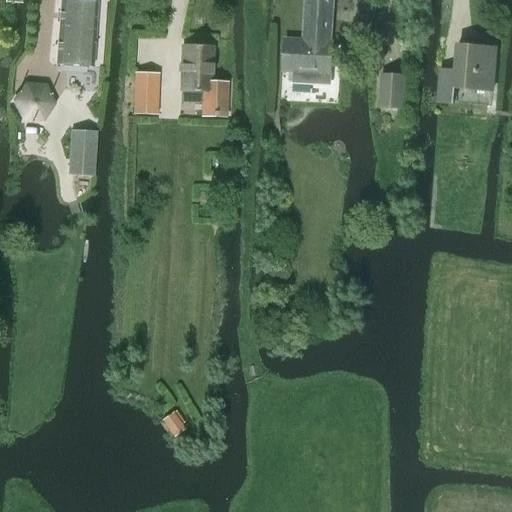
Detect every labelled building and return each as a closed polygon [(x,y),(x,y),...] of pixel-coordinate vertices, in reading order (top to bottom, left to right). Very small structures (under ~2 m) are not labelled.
[(96,2),(75,0),(60,0),(56,65),(91,68),(96,2)] [(306,0),(305,41),(289,40),(287,69),(297,69),(296,77),(300,81),(321,83),(325,79),(326,71),(328,71),(331,0),(306,0)] [(212,47),(182,46),(180,91),(202,92),(201,117),(226,117),(227,83),(211,83),(212,47)] [(441,71),(438,102),(454,103),(456,88),(493,91),(496,49),(458,46),(456,72),(441,71)] [(134,73),(133,95),(158,96),(159,73),(134,73)] [(405,76),(381,75),(379,107),(403,108),(405,76)] [(70,130),(67,175),(71,175),(84,176),(94,176),(96,132),(70,130)] [(173,412),(161,420),(164,425),(169,431),(180,423),(173,412)]
